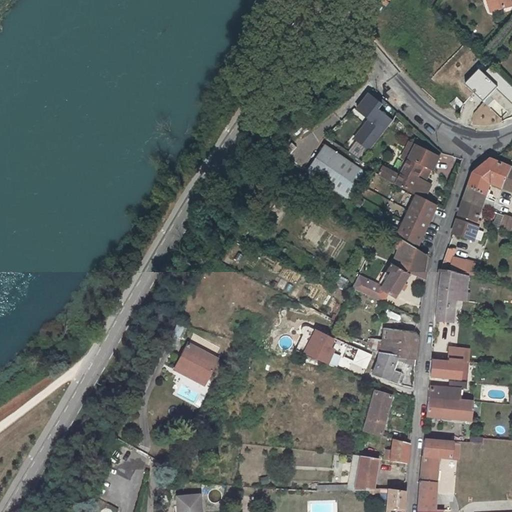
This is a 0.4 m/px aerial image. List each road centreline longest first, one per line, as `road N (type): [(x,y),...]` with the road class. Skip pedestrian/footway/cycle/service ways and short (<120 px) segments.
road 1 (residential): [(312,0),(11,511)]
road 2 (residential): [(476,139),(435,259),(407,511)]
road 3 (residential): [(333,0),(406,96),(436,123),(476,139)]
